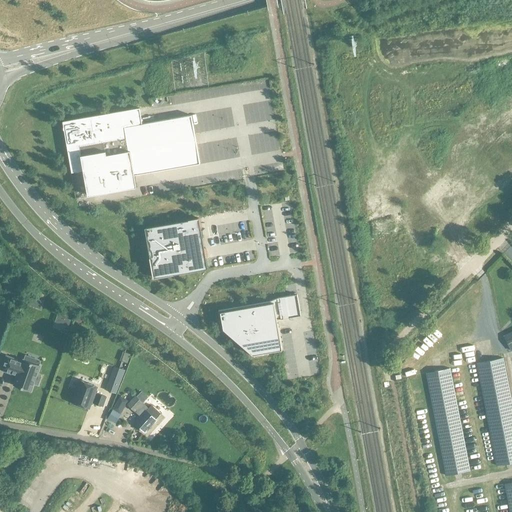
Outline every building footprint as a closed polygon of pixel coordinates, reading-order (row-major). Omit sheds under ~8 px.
[(123,111),(63,122),(72,173),(84,171),(88,196),(113,191),(137,187),(135,175),(138,175),(200,164),(197,145),(195,134),(191,115),(142,124),(141,117),(140,108),(123,111)] [(511,127),(463,166),(481,190),(470,199),(477,208),(511,180),(511,127)] [(421,151),(394,177),(404,187),(399,193),(409,203),(437,176),(431,171),(428,167),(432,162),(421,151)] [(438,225),(446,225),(446,207),(438,207),(438,225)] [(207,258),(205,248),(204,248),(202,238),(199,220),(199,218),(145,228),(154,278),(184,273),(184,272),(207,268),(206,258),(207,258)] [(291,236),(299,232),(293,222),(286,226),(291,236)] [(282,350),(277,319),(282,319),(301,316),(297,295),(278,298),(269,302),(218,311),(221,328),(223,327),(224,329),(253,355),(255,355),(255,357),(268,355),(268,352),(282,350)] [(28,305),(39,309),(42,301),(31,297),(28,305)] [(68,327),(71,320),(57,315),(55,322),(68,327)] [(23,360),(23,362),(7,356),(2,370),(18,376),(14,385),(31,391),(33,383),(38,385),(41,376),(37,375),(40,366),(23,360)] [(511,399),(504,358),(476,363),(496,467),(511,463),(511,399)] [(106,390),(117,394),(125,370),(114,367),(106,390)] [(450,368),(425,373),(446,476),(470,471),(450,368)] [(78,391),(73,403),(88,408),(91,402),(92,403),(95,404),(103,407),(107,397),(98,394),(96,393),(94,392),(96,387),(80,381),(77,390),(78,391)] [(121,396),(113,409),(121,414),(128,401),(121,396)] [(161,414),(152,405),(149,408),(136,397),(128,405),(140,416),(134,423),(145,433),(156,420),(156,419),(161,414)] [(112,465),(113,456),(95,456),(94,464),(112,465)] [(46,472),(50,466),(42,460),(38,467),(46,472)] [(16,492),(25,501),(42,483),(34,475),(37,472),(32,467),(23,476),(27,481),(16,492)] [(42,483),(25,501),(29,497),(36,504),(50,490),(42,483)] [(81,484),(78,489),(85,493),(88,489),(81,484)] [(44,511),(60,495),(57,497),(50,490),(36,504),(44,511)] [(60,495),(44,511),(43,511),(69,511),(73,508),(60,495)]
